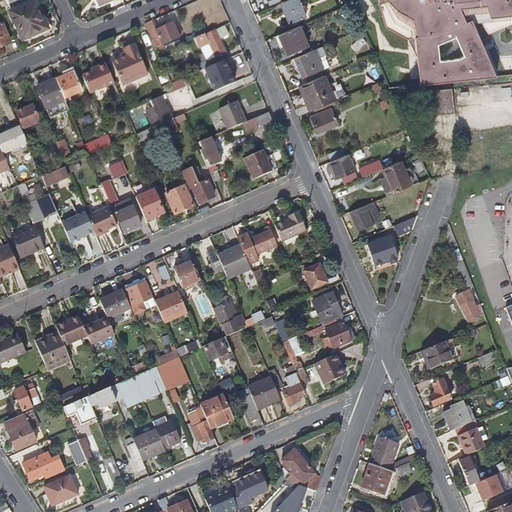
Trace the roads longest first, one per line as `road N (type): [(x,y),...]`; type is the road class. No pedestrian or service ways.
road 1 (residential): [(312,179),(0,315)]
road 2 (residential): [(104,511),(366,401)]
road 3 (residential): [(231,0),(312,179)]
road 4 (residential): [(312,179),(385,354)]
road 5 (residential): [(385,354),(446,187)]
road 6 (residential): [(385,354),(453,511)]
